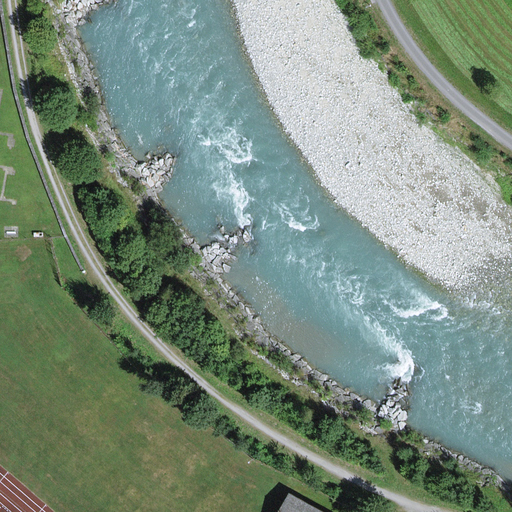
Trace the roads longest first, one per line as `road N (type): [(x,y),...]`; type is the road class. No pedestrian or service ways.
road 1 (track): [(10,0),(31,119),(88,254),(175,360),(264,428),(370,489),(438,511)]
road 2 (residential): [(511,142),(436,76),(382,0)]
